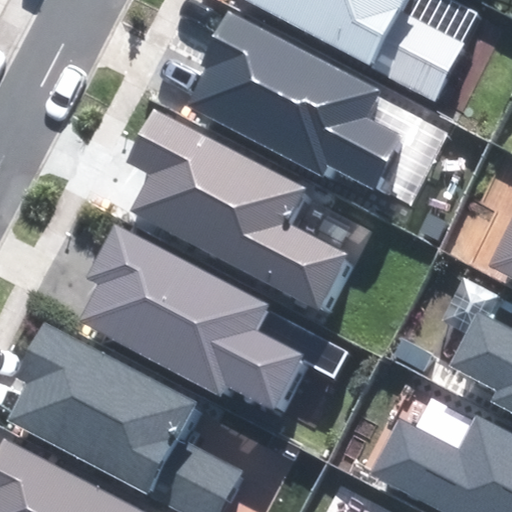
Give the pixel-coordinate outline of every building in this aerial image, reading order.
[(404,0),(239,0),(433,99),(460,46),(397,14),(404,0)] [(376,88),(229,13),(203,64),(211,68),(191,106),(322,173),(328,162),(373,185),(399,136),(362,117),(376,88)] [(302,186),(154,110),(128,161),(153,173),(132,213),(319,309),(345,258),(282,225),(302,186)] [(266,303),(117,226),(91,277),(103,283),(81,326),(219,397),(226,382),(290,415),(317,363),(252,330),(266,303)] [(511,226),(492,265),(511,274),(511,226)] [(493,384),(486,399),(511,412),(511,331),(473,312),(448,361),(493,384)] [(194,400),(45,324),(19,375),(31,381),(9,424),(180,511),(218,511),(239,472),(174,439),(194,400)] [(403,419),(375,473),(451,511),(511,511),(511,438),(475,420),(460,449),(403,419)] [(146,511),(5,439),(0,449),(0,511),(146,511)]
